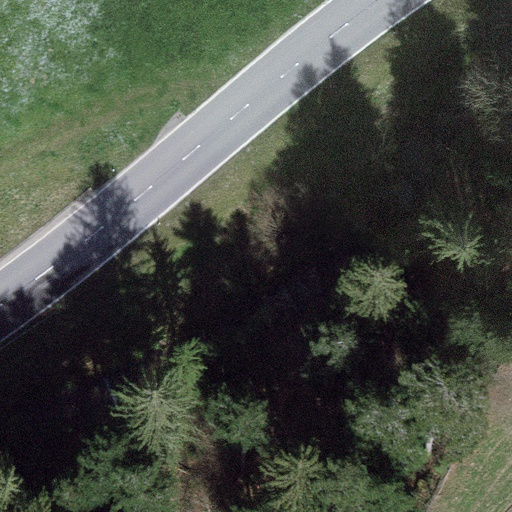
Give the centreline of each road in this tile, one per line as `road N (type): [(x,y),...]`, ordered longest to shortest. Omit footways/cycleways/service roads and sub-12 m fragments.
road 1 (secondary): [(0,304),(378,0)]
road 2 (track): [(230,118),(169,78),(0,149)]
